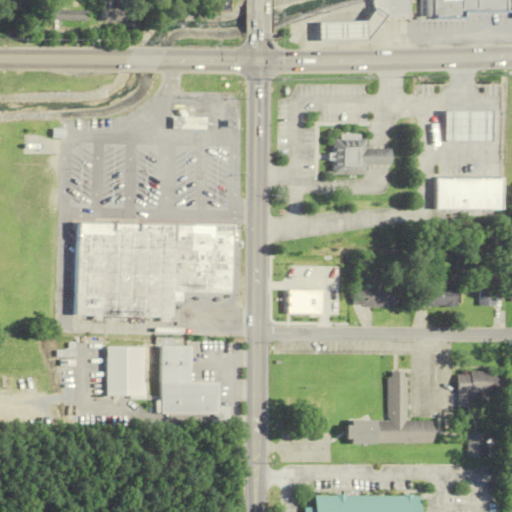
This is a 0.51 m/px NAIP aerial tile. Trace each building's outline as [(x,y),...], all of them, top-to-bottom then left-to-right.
[(227,0),(209,0),(209,10),(227,11),(227,0)] [(374,7),(372,5),(371,0),(406,0),(406,16),(384,15),(374,7)] [(430,0),(419,0),(419,15),(430,15),(430,0)] [(511,10),(511,0),(432,0),(432,17),(462,16),(462,10),(511,10)] [(365,21),(374,7),(384,15),(365,39),(365,21)] [(86,21),(86,11),(49,11),(49,21),(86,21)] [(101,22),(139,22),(139,11),(101,11),(101,22)] [(317,21),(317,40),(365,39),(365,21),(317,21)] [(187,117),(183,110),(175,109),(179,117),(187,117)] [(487,110),(445,110),(443,111),(442,113),(442,139),(443,140),(445,141),(487,141),(489,140),(490,138),(490,112),(489,110),(487,110)] [(171,117),(170,129),(202,130),(202,117),(187,117),(179,117),(171,117)] [(365,139),(332,139),(332,174),(365,174),(365,164),(365,148),(365,139)] [(365,148),(389,148),(389,164),(365,164),(365,148)] [(433,176),(433,208),(501,208),(501,177),(433,176)] [(78,224),(77,317),(171,319),(171,293),(203,294),(232,294),(232,227),(203,227),(172,226),(78,224)] [(398,308),(398,282),(352,282),(352,308),(398,308)] [(458,289),(459,308),(444,308),(444,306),(416,306),(416,290),(438,289),(438,282),(451,282),(451,289),(458,289)] [(480,307),(502,307),(502,285),(480,285),(480,307)] [(220,415),(220,384),(192,384),(192,348),(163,348),(163,415),(220,415)] [(457,373),(457,408),(473,408),(473,397),(502,396),(502,372),(457,373)] [(431,443),(431,421),(406,421),(406,377),(402,377),(389,377),(386,377),(385,420),(349,419),(349,424),(349,438),(349,442),(431,443)] [(0,422),(11,423),(11,414),(0,413),(0,422)] [(467,455),(484,455),(484,433),(467,433),(467,455)] [(313,511),(313,495),(418,496),(418,511),(313,511)]
